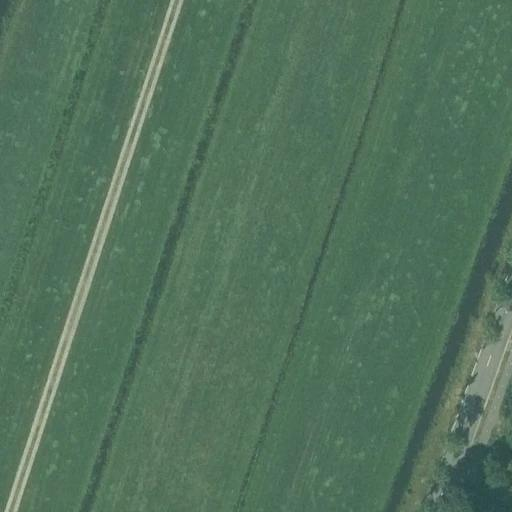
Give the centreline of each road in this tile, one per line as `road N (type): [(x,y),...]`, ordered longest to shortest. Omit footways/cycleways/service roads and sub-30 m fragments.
road 1 (track): [(179,0),(16,511)]
road 2 (secondary): [(440,511),(511,304)]
